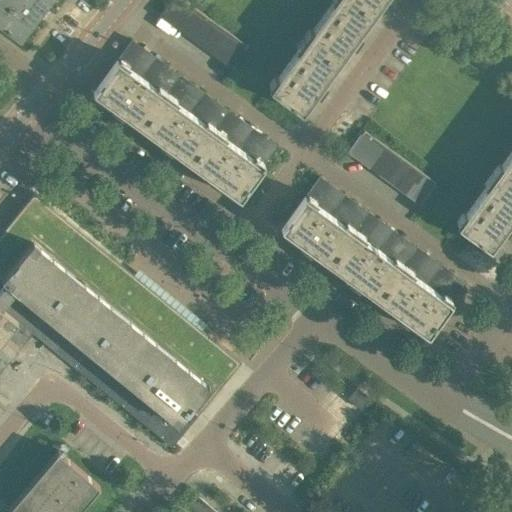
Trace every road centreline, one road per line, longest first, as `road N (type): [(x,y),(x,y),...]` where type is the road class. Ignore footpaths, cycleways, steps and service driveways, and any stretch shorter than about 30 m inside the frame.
road 1 (residential): [(511,303),(300,156)]
road 2 (residential): [(228,253),(31,114)]
road 3 (residential): [(300,156),(110,17)]
road 4 (residential): [(0,442),(52,385),(173,481)]
road 5 (residential): [(300,156),(411,0)]
road 6 (residential): [(201,450),(321,317)]
road 7 (residential): [(446,403),(321,317)]
road 8 (residential): [(228,253),(300,156)]
